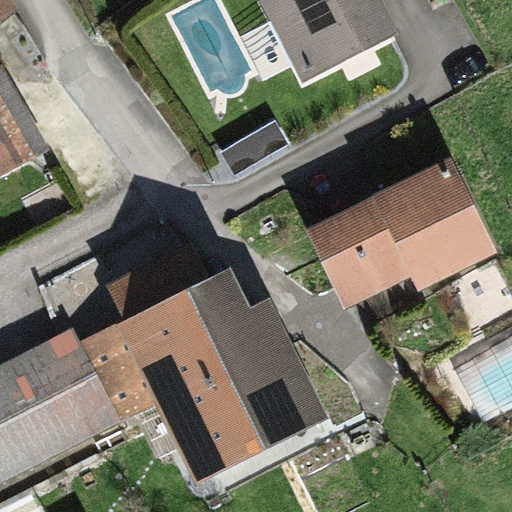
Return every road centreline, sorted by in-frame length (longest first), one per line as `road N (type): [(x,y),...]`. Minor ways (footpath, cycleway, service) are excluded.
road 1 (residential): [(359,356),(179,188),(48,0)]
road 2 (unknown): [(359,356),(511,492)]
